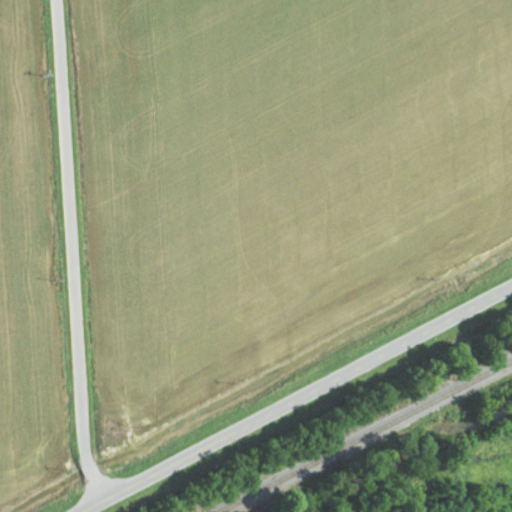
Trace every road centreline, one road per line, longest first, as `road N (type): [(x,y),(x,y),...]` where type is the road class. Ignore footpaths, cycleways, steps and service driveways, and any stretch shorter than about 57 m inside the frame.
road 1 (residential): [(89,509),(57,0)]
road 2 (primary): [(83,511),(511,287)]
